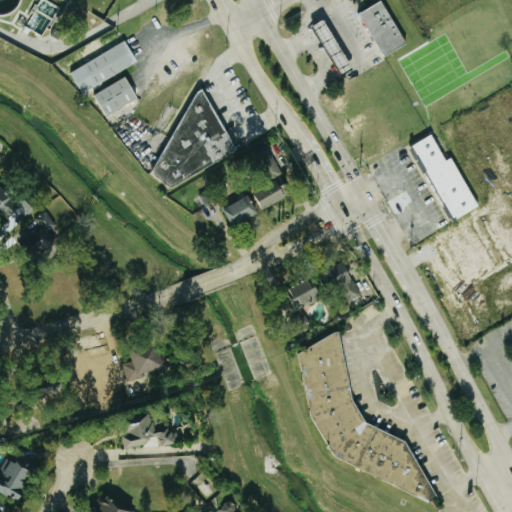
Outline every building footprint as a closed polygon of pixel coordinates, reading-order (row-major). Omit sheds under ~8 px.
[(384,57),(407,46),(386,1),(363,12),(384,57)] [(317,25),(340,77),(353,71),(330,19),(317,25)] [(81,92),(139,65),(129,43),(70,70),(81,92)] [(97,92),(107,115),(139,101),(130,78),(97,92)] [(239,152),(205,87),(194,104),(193,105),(153,170),(158,178),(172,187),(239,152)] [(482,208),(456,157),(449,161),(435,134),(415,145),(455,222),(482,208)] [(265,210),(295,193),(267,146),(253,154),(271,185),(256,194),(265,210)] [(0,211),(8,219),(13,214),(22,222),(36,206),(21,193),(16,199),(0,184),(0,211)] [(234,227),(260,215),(251,196),(225,209),(234,227)] [(37,225),(19,235),(31,257),(58,242),(52,230),(57,227),(48,211),(34,219),(37,225)] [(329,269),(342,305),(361,297),(348,262),(329,269)] [(298,310),(323,298),(314,278),(289,290),(298,310)] [(430,504),(441,497),(408,441),(369,424),(355,401),(342,332),(336,332),(298,355),(310,419),(333,457),(430,504)] [(125,364),(130,380),(169,368),(162,345),(133,354),(135,361),(125,364)] [(77,367),(82,387),(95,383),(101,406),(125,400),(121,384),(116,385),(110,359),(77,367)] [(179,441),(175,426),(159,429),(155,414),(132,419),(136,435),(125,438),(128,452),(179,441)] [(0,491),(20,502),(38,468),(21,459),(18,464),(7,458),(0,470),(0,491)] [(93,511),(137,511),(138,511),(102,495),(93,511)] [(220,507),(221,511),(236,511),(234,502),(220,507)]
